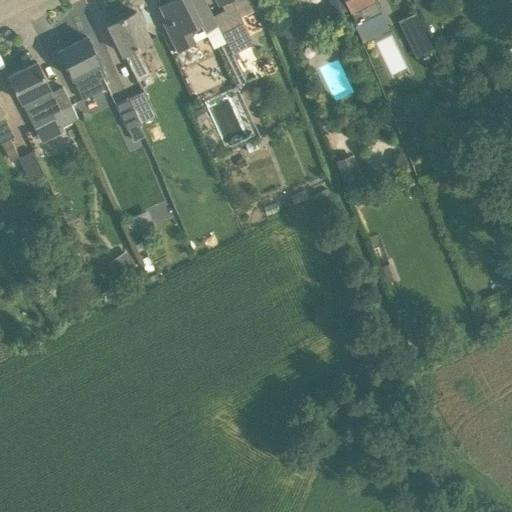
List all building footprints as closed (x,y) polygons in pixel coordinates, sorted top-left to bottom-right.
[(204,31),(217,24),(213,16),(204,0),(173,0),(160,7),(167,22),(164,24),(177,50),(207,36),(204,31)] [(213,16),(217,24),(226,42),(232,55),(254,44),(240,17),(256,9),(251,0),(218,0),(220,4),(221,3),(224,10),(213,16)] [(344,0),(350,11),(373,0),(344,0)] [(373,0),(350,11),(356,24),(380,12),(373,0)] [(140,88),(153,81),(137,50),(151,43),(136,12),(108,26),(124,57),(125,56),(140,88)] [(87,37),(58,51),(82,99),(107,87),(102,76),(105,74),(100,64),(101,64),(87,37)] [(319,44),(314,39),(307,40),(301,45),(302,54),(307,58),(313,58),(319,52),(319,44)] [(226,42),(217,47),(237,86),(246,82),(232,55),(226,42)] [(8,77),(35,128),(54,119),(61,133),(80,123),(72,105),(63,87),(52,92),(37,62),(8,77)] [(127,97),(139,124),(155,116),(143,90),(127,97)] [(139,124),(127,97),(114,104),(126,130),(128,129),(139,124)] [(204,107),(195,111),(200,122),(209,118),(204,107)] [(20,158),(10,138),(14,136),(0,108),(0,139),(4,147),(12,162),(20,158)] [(145,136),(139,124),(128,129),(133,142),(145,136)] [(410,127),(406,131),(408,137),(417,144),(424,142),(426,136),(424,130),(416,125),(410,127)] [(256,141),(245,146),(249,153),(259,149),(256,141)] [(33,151),(20,158),(19,158),(30,181),(31,181),(44,175),(33,151)] [(392,168),(404,163),(399,152),(392,155),(389,161),(392,168)] [(345,183),(362,176),(352,155),(336,162),(345,183)] [(244,158),(237,162),(240,169),(248,166),(244,158)] [(140,231),(130,235),(134,244),(144,240),(140,231)] [(68,251),(72,260),(81,256),(77,247),(68,251)] [(126,251),(108,263),(117,277),(136,264),(126,251)] [(148,256),(141,260),(147,273),(154,269),(148,256)] [(511,272),(498,277),(501,286),(511,282),(511,272)] [(11,346),(21,341),(14,327),(4,333),(11,346)]
